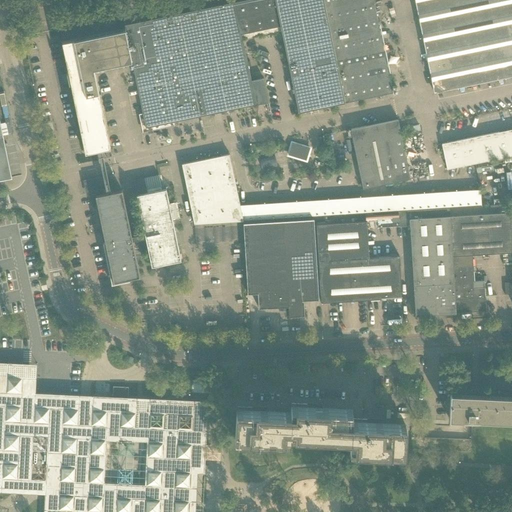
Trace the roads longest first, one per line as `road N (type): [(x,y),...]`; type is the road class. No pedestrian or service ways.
road 1 (tertiary): [(511,337),(217,355),(144,346),(63,299),(37,191)]
road 2 (unclassified): [(37,191),(5,32),(16,9),(47,0)]
